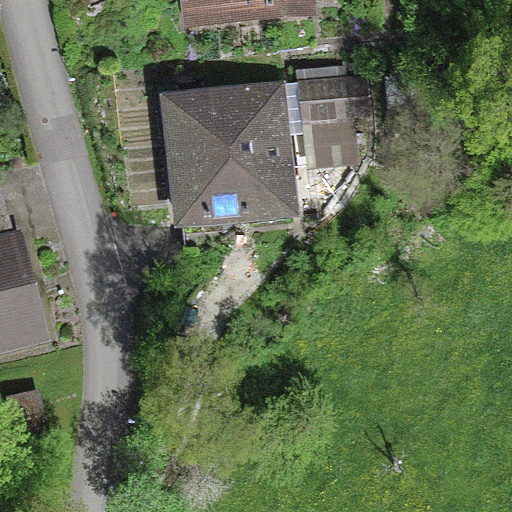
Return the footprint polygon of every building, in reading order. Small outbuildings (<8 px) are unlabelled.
[(308,10),(307,0),(185,0),(188,25),(308,10)] [(352,114),(367,113),(364,78),(343,80),(342,68),(300,72),(309,164),(356,160),(352,114)] [(166,95),(178,222),(294,210),(282,84),(166,95)] [(0,349),(36,340),(11,246),(1,248),(0,242),(0,349)] [(32,402),(8,408),(17,442),(41,436),(32,402)]
